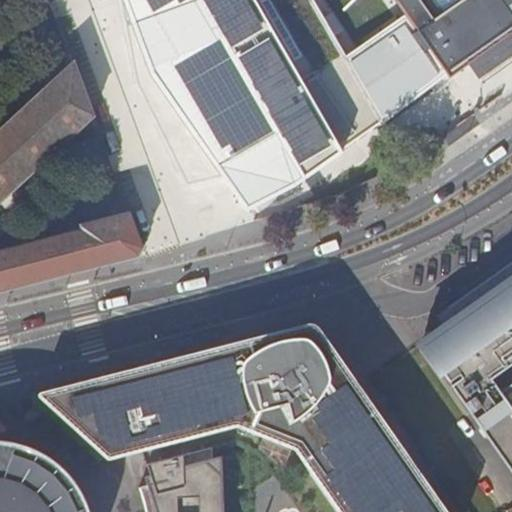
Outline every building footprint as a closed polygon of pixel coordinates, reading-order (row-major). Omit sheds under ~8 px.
[(0,0),(0,294),(140,259),(143,249),(129,213),(81,226),(81,232),(3,252),(0,248),(0,204),(84,126),(96,129),(97,127),(93,118),(94,118),(74,63),(73,63),(70,54),(65,56),(64,58),(68,68),(0,131),(0,0)] [(316,0),(138,0),(168,74),(259,211),(356,154),(353,144),(450,78),(430,50),(425,53),(413,35),(418,32),(412,23),(351,58),(316,0)] [(511,0),(395,0),(412,23),(418,32),(413,35),(425,53),(430,50),(450,78),(487,53),(491,56),(496,56),(500,54),(502,50),(500,43),(511,35),(511,0)] [(425,151),(440,141),(427,124),(413,134),(425,151)] [(458,321),(449,328),(429,342),(436,352),(429,357),(511,472),(511,387),(500,396),(490,381),(511,369),(511,282),(478,307),(473,304),(469,304),(466,306),(464,309),(463,314),(464,316),(458,321)] [(445,323),(449,328),(458,321),(454,316),(445,323)] [(302,327),(34,396),(107,462),(236,429),(295,452),(337,511),(446,511),(322,333),(318,329),(314,326),(309,326),(302,327)] [(0,511),(82,511),(81,506),(76,497),(67,483),(59,473),(49,466),(39,459),(29,454),(13,449),(0,447),(0,446),(0,511)] [(218,511),(216,466),(213,467),(213,446),(147,463),(152,484),(139,488),(144,509),(144,511),(218,511)]
